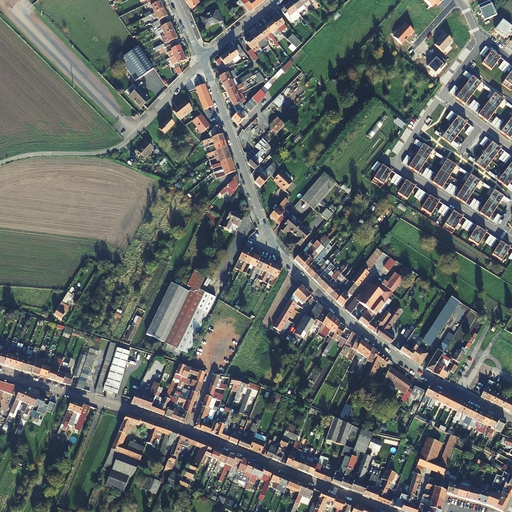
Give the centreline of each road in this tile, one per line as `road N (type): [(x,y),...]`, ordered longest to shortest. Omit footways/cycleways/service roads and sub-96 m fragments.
road 1 (tertiary): [(511,419),(405,362),(279,253),(202,61)]
road 2 (residential): [(393,511),(188,431)]
road 3 (residential): [(188,431),(0,373)]
road 4 (residential): [(511,211),(499,229),(394,164)]
road 5 (unclassified): [(0,163),(96,153),(125,142)]
